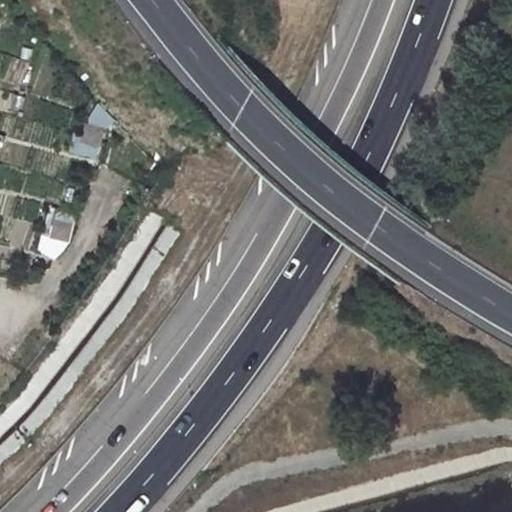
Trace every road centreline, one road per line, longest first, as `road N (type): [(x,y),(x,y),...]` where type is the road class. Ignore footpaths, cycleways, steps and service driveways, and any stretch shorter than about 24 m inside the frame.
road 1 (motorway): [(385,0),(333,117),(205,336),(58,511)]
road 2 (motorway): [(116,511),(219,390),(282,299),(374,145),(434,0)]
road 3 (trunk): [(151,0),(331,185),(511,316)]
